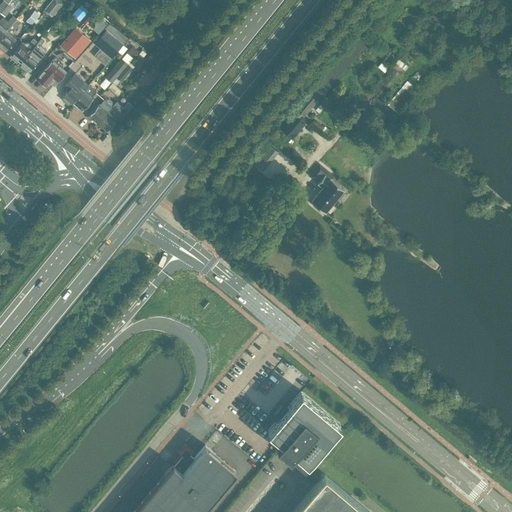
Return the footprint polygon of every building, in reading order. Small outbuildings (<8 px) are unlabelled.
[(3,0),(0,4),(0,11),(1,12),(8,3),(10,0),(3,0)] [(61,5),(55,0),(53,0),(45,10),(52,16),(61,5)] [(8,3),(1,12),(5,16),(12,7),(8,3)] [(79,20),(87,10),(80,4),(72,14),(79,20)] [(31,24),(39,14),(35,11),(27,21),(31,24)] [(0,37),(16,19),(12,15),(5,23),(7,25),(4,29),(0,25),(0,37)] [(5,49),(15,38),(10,34),(20,22),(16,19),(0,37),(0,48),(3,51),(5,48),(5,49)] [(75,58),(91,40),(76,26),(60,45),(75,58)] [(123,44),(106,29),(94,43),(111,57),(123,44)] [(20,62),(37,42),(33,39),(28,44),(30,45),(28,48),(21,42),(11,54),(12,54),(10,57),(16,62),(18,60),(20,62)] [(29,69),(39,58),(34,54),(41,46),(37,42),(20,62),(29,69)] [(52,49),(48,46),(42,53),(46,57),(52,49)] [(119,57),(104,76),(109,80),(125,62),(119,57)] [(46,85),(49,81),(54,85),(65,71),(51,59),(36,78),(46,85)] [(131,68),(127,64),(118,74),(123,78),(131,68)] [(381,98),(400,75),(392,67),(372,91),(381,98)] [(73,102),(88,85),(87,85),(88,84),(82,79),(74,72),(64,84),(68,88),(63,94),(73,102)] [(92,97),(91,96),(95,91),(88,85),(73,102),(82,110),(92,97)] [(291,137),(306,120),(302,117),(316,100),(308,94),(299,105),(297,103),(289,113),(292,116),(282,129),(291,137)] [(97,123),(111,105),(103,99),(99,103),(88,115),(97,123)] [(106,130),(117,118),(120,121),(132,107),(127,103),(121,110),(120,108),(117,111),(111,105),(97,123),(106,130)] [(332,179),(334,177),(319,164),(310,175),(317,181),(317,182),(322,186),(311,199),(314,202),(312,204),(320,210),(321,208),(325,211),(337,196),(339,198),(345,191),(342,189),(343,188),(332,179)] [(303,466),(339,423),(340,424),(340,423),(318,404),(316,404),(300,391),(289,404),(268,429),(281,440),(276,445),(318,481),(319,480),(303,466)] [(199,511),(235,470),(205,444),(194,457),(189,453),(189,450),(187,448),(184,448),(182,451),(182,454),(181,455),(173,464),(131,511),(199,511)] [(368,511),(325,475),(320,481),(319,480),(318,481),(292,511),(368,511)]
